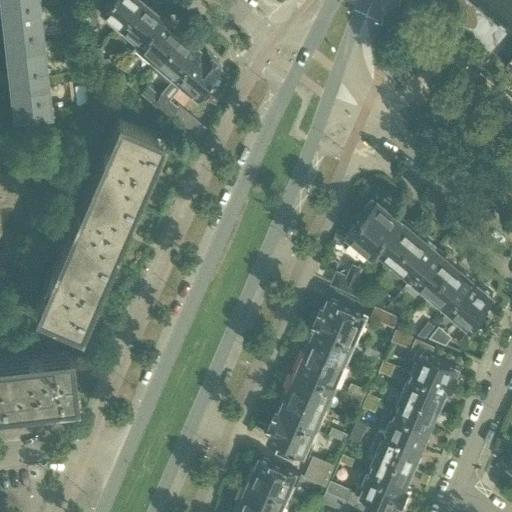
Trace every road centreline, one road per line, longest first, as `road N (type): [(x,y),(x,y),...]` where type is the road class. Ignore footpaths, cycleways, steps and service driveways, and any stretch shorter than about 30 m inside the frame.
road 1 (secondary): [(316,30),(118,464)]
road 2 (secondary): [(154,511),(320,122)]
road 3 (residential): [(511,230),(366,111)]
road 4 (residential): [(458,486),(511,359)]
road 5 (residential): [(0,461),(87,451),(118,464)]
